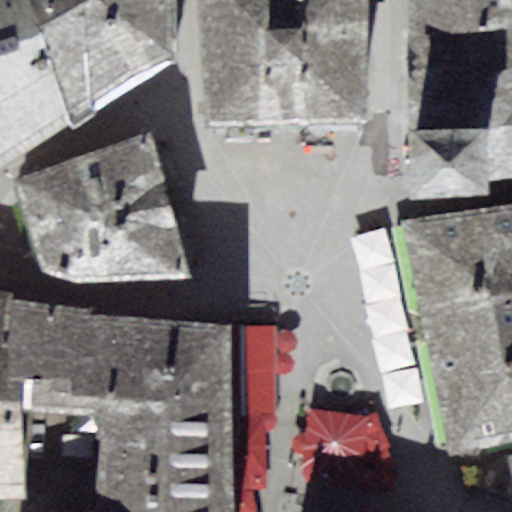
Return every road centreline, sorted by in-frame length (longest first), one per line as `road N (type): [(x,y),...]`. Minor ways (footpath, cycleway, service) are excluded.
road 1 (residential): [(184,0),(206,165),(236,228),(308,293)]
road 2 (residential): [(0,272),(40,289),(217,301),(308,293)]
road 3 (residential): [(390,0),(391,116),(308,293)]
road 4 (residential): [(483,511),(448,494),(385,431),(356,341),(308,293)]
road 5 (residential): [(308,293),(274,511)]
